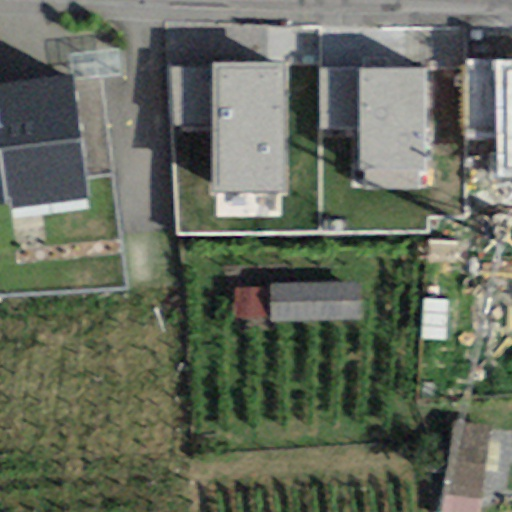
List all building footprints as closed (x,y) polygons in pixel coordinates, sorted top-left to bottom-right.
[(511,180),(511,62),(495,63),(495,138),(496,181),(511,180)] [(495,138),(495,63),(465,64),(466,138),(495,138)] [(285,193),(285,65),(209,66),(209,125),(209,193),(285,193)] [(209,125),(209,66),(169,66),(173,125),(209,125)] [(357,128),(357,70),(319,70),(320,128),(357,128)] [(424,174),(423,70),(357,70),(357,128),(357,174),(365,174),(365,191),(417,191),(417,174),(424,174)] [(72,76),(0,85),(0,210),(88,199),(72,76)] [(271,326),(361,322),(359,279),(269,283),(270,293),(271,319),(271,326)] [(271,319),(270,293),(232,294),(233,321),(271,319)] [(479,511),(490,428),(451,424),(440,511),(479,511)]
